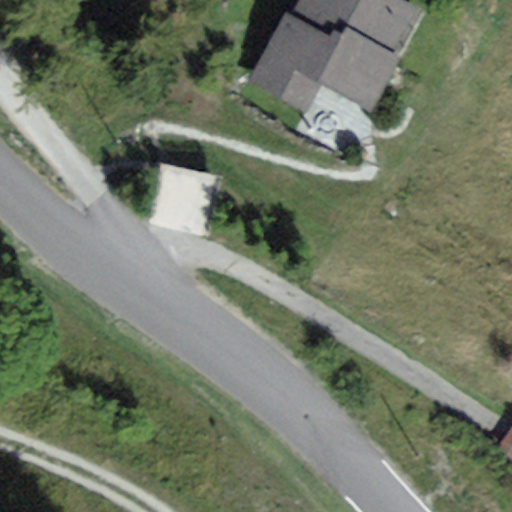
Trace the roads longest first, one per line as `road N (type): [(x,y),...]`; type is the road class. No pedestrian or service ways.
road 1 (track): [(477,422),(259,282),(214,264),(173,262),(147,274),(140,288)]
road 2 (residential): [(123,272),(349,473),(374,511)]
road 3 (residential): [(123,272),(0,79)]
road 4 (residential): [(0,185),(123,272)]
road 5 (track): [(134,511),(0,443)]
